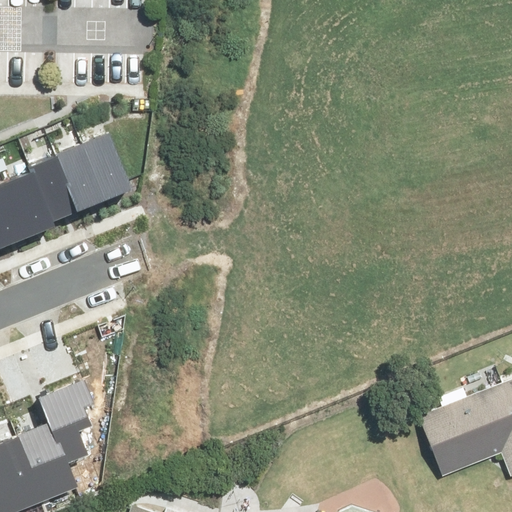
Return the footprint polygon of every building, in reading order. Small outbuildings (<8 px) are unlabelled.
[(133,181),(109,124),(82,135),(107,192),(133,181)] [(107,192),(82,135),(56,147),(80,204),(107,192)] [(80,204),(56,147),(29,158),(53,215),(80,204)] [(53,215),(31,163),(5,174),(27,226),(53,215)] [(0,237),(27,226),(5,174),(0,176),(0,237)] [(511,373),(423,408),(448,470),(503,449),(511,470),(511,469),(511,373)] [(39,390),(49,412),(65,453),(87,444),(78,422),(93,416),(76,375),(39,390)] [(49,412),(15,426),(42,490),(75,476),(65,453),(49,412)] [(15,426),(0,432),(0,482),(9,503),(42,490),(15,426)] [(0,482),(0,507),(9,503),(0,482)]
